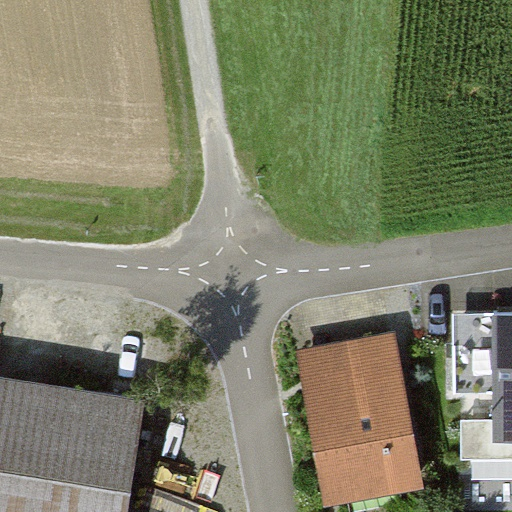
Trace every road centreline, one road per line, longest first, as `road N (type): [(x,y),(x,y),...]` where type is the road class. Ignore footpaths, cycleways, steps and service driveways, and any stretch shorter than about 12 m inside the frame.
road 1 (residential): [(511,247),(234,272)]
road 2 (track): [(234,272),(196,0)]
road 3 (residential): [(276,511),(234,272)]
road 4 (residential): [(234,272),(0,256)]
